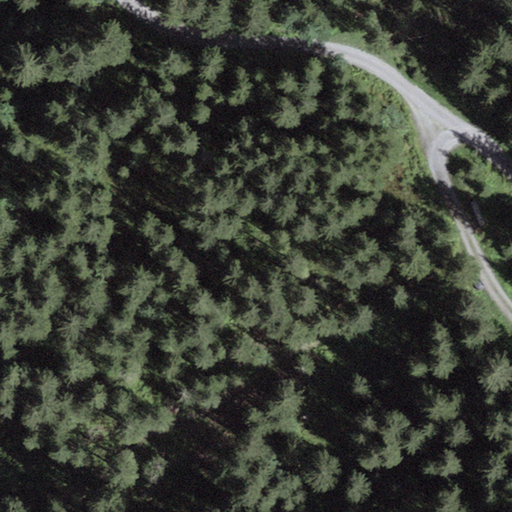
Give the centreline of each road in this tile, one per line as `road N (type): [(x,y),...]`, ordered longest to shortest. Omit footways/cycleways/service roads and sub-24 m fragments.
road 1 (track): [(432,134),(391,85),(345,55),(196,44),(143,24),(111,0)]
road 2 (track): [(432,134),(433,180),(465,256),(511,324)]
